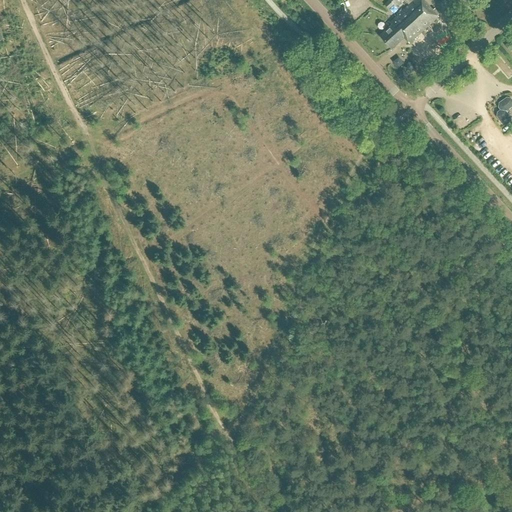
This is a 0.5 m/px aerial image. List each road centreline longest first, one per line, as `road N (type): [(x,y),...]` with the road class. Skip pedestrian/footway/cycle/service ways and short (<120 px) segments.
road 1 (track): [(21,0),(268,511)]
road 2 (tertiary): [(511,220),(414,106)]
road 3 (tertiary): [(414,106),(309,0)]
road 4 (unclassified): [(414,106),(511,15)]
